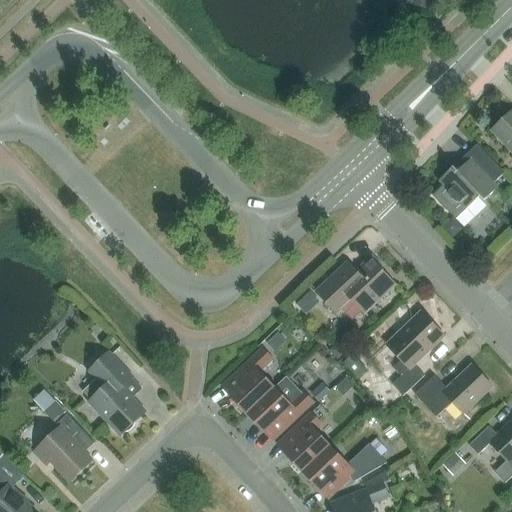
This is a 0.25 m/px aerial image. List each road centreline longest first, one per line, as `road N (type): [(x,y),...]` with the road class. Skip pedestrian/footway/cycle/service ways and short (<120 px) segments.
road 1 (tertiary): [(249,204),(98,51),(65,45),(23,79)]
road 2 (tertiary): [(36,135),(182,288),(208,296),(259,259)]
road 3 (tertiary): [(355,176),(474,53),(486,30)]
road 4 (tertiary): [(486,30),(341,160)]
road 5 (residential): [(485,313),(355,176)]
road 6 (residential): [(101,511),(196,423)]
road 7 (tertiary): [(259,259),(355,176)]
road 8 (residential): [(285,511),(196,423)]
